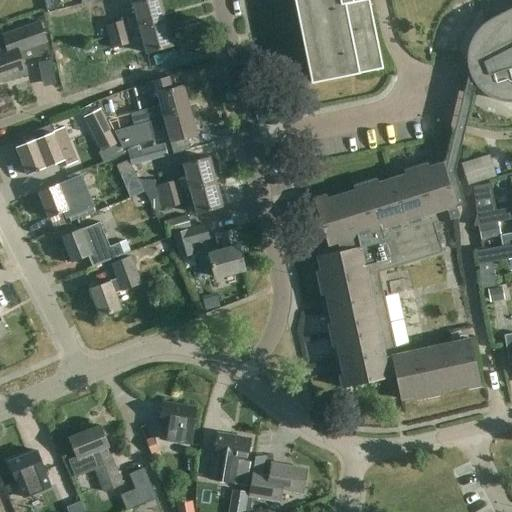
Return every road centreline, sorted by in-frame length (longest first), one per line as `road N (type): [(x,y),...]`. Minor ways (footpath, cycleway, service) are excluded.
road 1 (residential): [(245,378),(277,320),(281,285),(221,0)]
road 2 (residential): [(83,375),(0,211)]
road 3 (residential): [(83,375),(141,350),(175,347),(245,378)]
road 4 (residential): [(245,378),(314,433),(361,450)]
